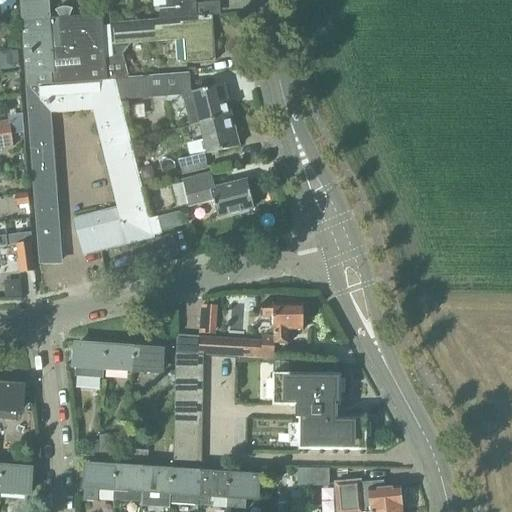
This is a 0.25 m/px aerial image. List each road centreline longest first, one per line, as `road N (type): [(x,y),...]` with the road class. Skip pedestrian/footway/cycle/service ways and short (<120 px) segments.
road 1 (unclassified): [(35,319),(335,238)]
road 2 (secondary): [(446,511),(424,439),(367,326),(335,238)]
road 3 (secondary): [(335,238),(287,115),(263,0)]
road 4 (residential): [(58,511),(49,384),(35,319)]
